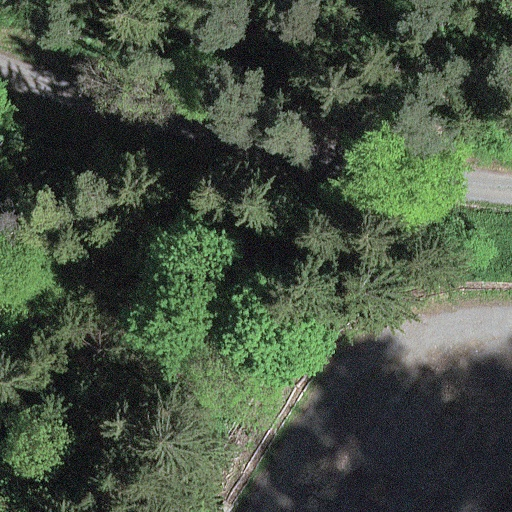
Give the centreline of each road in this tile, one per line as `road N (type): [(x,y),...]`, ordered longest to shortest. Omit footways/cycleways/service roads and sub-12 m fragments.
road 1 (track): [(0,59),(321,161),(511,186)]
road 2 (track): [(511,432),(387,511)]
